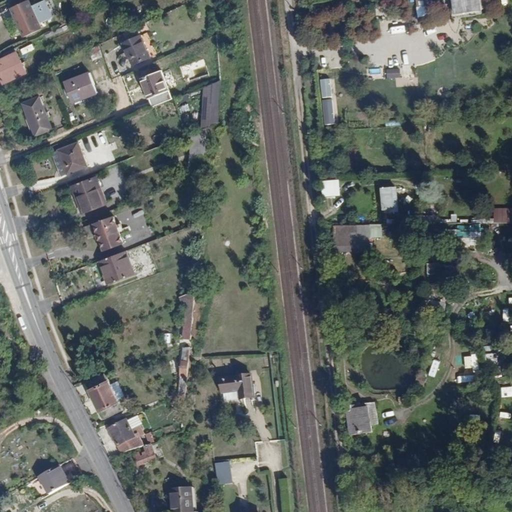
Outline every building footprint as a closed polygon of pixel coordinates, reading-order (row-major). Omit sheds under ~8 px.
[(26,0),(10,7),(21,34),(38,26),(36,21),(41,19),(34,3),(29,5),(26,0)] [(483,9),(481,0),(464,0),(453,2),(455,14),(483,9)] [(444,21),(444,7),(421,6),(420,27),(433,28),(433,21),(444,21)] [(401,18),(391,18),(391,33),(401,33),(401,18)] [(142,34),(124,42),(133,65),(151,58),(142,34)] [(17,52),(0,59),(0,73),(2,79),(25,69),(17,52)] [(386,70),(387,79),(401,77),(399,68),(386,70)] [(160,69),(140,76),(148,97),(168,90),(160,69)] [(125,75),(132,100),(143,97),(136,72),(125,75)] [(66,80),(71,101),(98,94),(93,73),(66,80)] [(332,79),(321,79),(321,98),(332,98),(332,79)] [(37,96),(22,103),(36,135),(51,128),(37,96)] [(332,99),(321,100),(324,125),(335,124),(332,99)] [(190,135),(184,183),(209,175),(214,126),(190,135)] [(104,131),(80,139),(89,167),(114,158),(111,147),(110,148),(104,131)] [(79,142),(59,150),(67,173),(88,165),(79,142)] [(139,155),(142,166),(155,162),(152,151),(139,155)] [(77,204),(81,215),(107,205),(97,179),(74,187),(80,203),(77,204)] [(323,197),(339,196),(339,180),(323,180),(323,197)] [(396,197),(388,198),(389,218),(398,218),(396,197)] [(511,222),(511,206),(494,206),(494,222),(511,222)] [(113,218),(92,226),(103,253),(123,245),(113,218)] [(371,251),(369,224),(332,225),(333,253),(371,251)] [(479,225),(458,226),(458,231),(449,231),(450,244),(480,243),(479,225)] [(122,254),(96,264),(105,288),(131,279),(122,254)] [(186,317),(186,349),(196,350),(198,301),(181,306),(183,317),(186,317)] [(486,355),(488,364),(498,362),(496,353),(486,355)] [(478,355),(464,356),(465,370),(479,370),(478,355)] [(195,362),(186,362),(182,414),(190,415),(195,362)] [(255,391),(252,362),(219,366),(220,379),(229,378),(231,394),(255,391)] [(87,381),(105,418),(124,410),(119,400),(123,399),(109,371),(87,381)] [(424,386),(426,379),(417,376),(415,383),(424,386)] [(511,388),(502,388),(502,396),(511,396),(511,388)] [(368,406),(347,409),(350,434),(371,431),(368,406)] [(128,418),(109,427),(120,451),(142,442),(139,435),(136,436),(128,418)] [(143,435),(147,443),(154,440),(150,432),(143,435)] [(137,463),(139,471),(158,466),(154,453),(146,455),(148,460),(137,463)] [(216,484),(231,484),(231,462),(216,463),(216,484)] [(61,465),(40,476),(50,494),(71,483),(61,465)] [(172,490),(172,511),(193,511),(192,488),(182,488),(172,490)]
